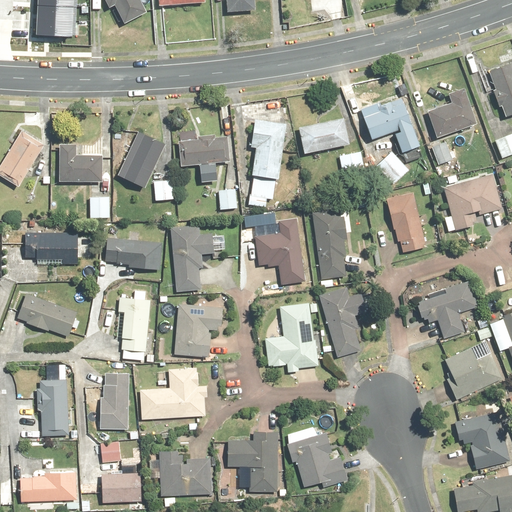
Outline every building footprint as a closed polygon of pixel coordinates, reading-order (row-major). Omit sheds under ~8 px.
[(0,0),(0,19),(15,20),(15,0),(0,0)] [(37,0),(36,34),(70,36),(71,0),(37,0)] [(140,0),(101,0),(107,9),(114,5),(124,23),(147,11),(140,0)] [(222,0),(222,13),(252,13),(251,0),(222,0)] [(511,66),(510,61),(485,70),(502,116),(511,112),(511,66)] [(423,110),(434,138),(474,123),(461,88),(447,94),(450,101),(423,110)] [(401,101),(359,117),(368,142),(391,133),(399,152),(418,145),(401,101)] [(341,118),(297,127),(302,153),(347,143),(341,118)] [(249,175),(274,178),(280,124),(249,120),(246,147),(252,147),(249,175)] [(138,128),(114,173),(143,189),(167,144),(138,128)] [(21,129),(0,160),(0,176),(15,186),(43,144),(21,129)] [(511,130),(493,139),(501,158),(511,153),(511,130)] [(176,139),(177,165),(223,164),(222,137),(176,139)] [(445,141),(429,147),(435,165),(452,159),(445,141)] [(78,145),(55,144),(54,181),(103,182),(103,155),(78,154),(78,145)] [(392,150),(375,165),(391,184),(409,170),(392,150)] [(362,151),(338,155),(341,175),(365,171),(362,151)] [(491,172),(441,187),(449,213),(442,215),(447,232),(475,224),(473,217),(502,208),(491,172)] [(172,179),(152,180),(152,200),(172,200),(172,179)] [(249,180),(247,205),(266,206),(267,198),(274,199),(275,182),(249,180)] [(235,188),(216,189),(217,210),(236,209),(235,188)] [(410,190),(383,199),(399,254),(427,245),(410,190)] [(89,196),(88,217),(108,218),(109,197),(89,196)] [(340,209),(310,212),(316,280),(346,278),(340,209)] [(301,282),(297,218),(278,220),(278,233),(254,234),(256,267),(277,266),(278,284),(301,282)] [(197,223),(169,225),(174,292),(201,290),(199,254),(225,252),(223,231),(197,233),(197,223)] [(76,232),(21,231),(20,257),(34,258),(34,264),(75,264),(76,232)] [(162,240),(104,236),(102,261),(127,263),(127,267),(160,270),(162,240)] [(469,280),(412,297),(420,325),(435,320),(441,338),(464,331),(458,313),(477,307),(469,280)] [(347,286),(317,294),(335,358),(364,350),(355,315),(366,312),(361,293),(350,296),(347,286)] [(75,311),(14,290),(7,310),(16,313),(14,319),(66,338),(75,311)] [(149,297),(117,296),(115,339),(119,339),(118,359),(146,360),(149,297)] [(176,303),(172,355),(207,357),(210,330),(218,331),(220,306),(176,303)] [(310,332),(309,303),(279,303),(280,335),(263,335),(264,367),(285,366),(285,373),(298,372),(298,368),(316,367),(315,332),(310,332)] [(511,311),(494,319),(511,361),(511,311)] [(476,332),(479,340),(492,335),(485,317),(476,321),(480,330),(476,332)] [(446,380),(454,399),(502,377),(490,350),(474,357),(470,347),(442,359),(451,378),(446,380)] [(138,388),(139,419),(208,417),(207,385),(197,386),(196,366),(165,367),(166,387),(138,388)] [(128,431),(129,371),(103,370),(102,395),(97,394),(97,431),(128,431)] [(66,379),(39,379),(39,387),(35,387),(35,412),(39,412),(40,436),(67,436),(66,379)] [(508,457),(489,407),(451,422),(460,446),(465,444),(475,470),(508,457)] [(314,426),(283,433),(290,463),(295,462),(302,489),(344,479),(339,456),(333,458),(327,432),(316,434),(314,426)] [(247,493),(280,493),(280,431),(250,431),(250,438),(224,438),(224,468),(247,468),(247,493)] [(120,441),(98,442),(99,461),(121,461),(120,441)] [(157,450),(158,495),(210,495),(210,458),(181,459),(181,450),(157,450)] [(17,475),(17,500),(76,499),(75,469),(44,470),(44,474),(17,475)] [(138,471),(99,471),(99,501),(139,501),(138,471)] [(511,511),(511,474),(474,477),(474,484),(451,486),(453,511),(475,509),(475,511),(493,511),(496,511),(511,511)] [(176,498),(163,497),(162,506),(176,507),(176,498)]
